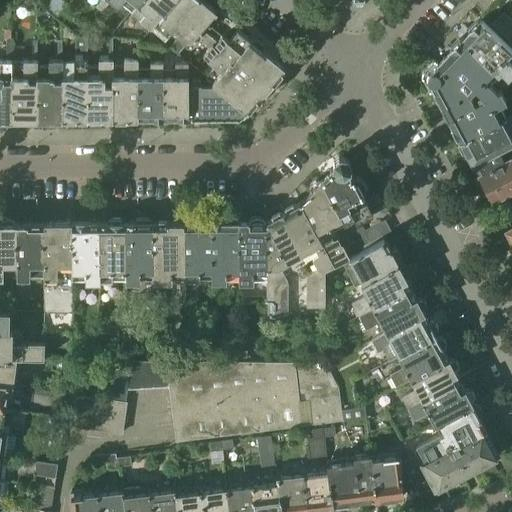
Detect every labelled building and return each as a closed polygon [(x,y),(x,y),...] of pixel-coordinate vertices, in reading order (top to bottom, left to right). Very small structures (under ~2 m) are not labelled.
[(39,0),(38,2),(47,9),(54,0),(39,0)] [(100,0),(96,5),(99,8),(106,0),(100,0)] [(106,0),(99,8),(102,11),(111,1),(118,7),(121,2),(131,11),(140,0),(106,0)] [(153,26),(174,0),(140,0),(131,11),(140,18),(139,19),(150,28),(153,25),(153,26)] [(174,0),(153,26),(167,38),(173,30),(183,39),(179,43),(175,39),(169,47),(178,53),(198,31),(215,9),(204,0),(174,0)] [(511,0),(506,0),(503,3),(510,10),(511,7),(511,0)] [(492,22),(511,40),(511,38),(511,18),(504,10),(492,22)] [(511,47),(480,17),(462,36),(498,71),(498,72),(504,77),(508,72),(511,68),(511,59),(511,58),(511,47)] [(76,21),(71,27),(78,33),(83,27),(76,21)] [(203,35),(265,88),(273,80),(278,79),(284,72),(284,67),(285,67),(264,49),(265,44),(258,38),(252,39),(240,28),(230,39),(223,33),(217,41),(206,31),(203,35)] [(0,121),(3,118),(12,118),(11,59),(11,29),(4,29),(4,39),(7,39),(7,59),(0,59),(0,121)] [(78,117),(87,118),(87,64),(87,35),(75,35),(76,64),(62,64),(62,118),(66,122),(74,122),(78,117)] [(259,96),(265,88),(203,35),(200,39),(209,47),(204,54),(212,61),(203,72),(216,84),(217,84),(246,109),(248,107),(253,107),(259,100),(259,96)] [(113,64),(113,37),(110,36),(107,36),(107,58),(99,58),(99,64),(87,64),(87,118),(88,118),(91,121),(100,121),(103,117),(113,118),(112,64),(113,64)] [(462,36),(444,54),(475,85),(481,91),(477,93),(480,98),(502,88),(501,87),(498,88),(489,80),(498,72),(498,71),(462,36)] [(37,118),(37,64),(37,39),(33,39),(33,59),(11,59),(12,118),(15,122),(25,122),(29,118),(37,118)] [(48,64),(37,64),(37,118),(38,118),(41,122),(51,122),(53,118),(62,118),(62,64),(62,39),(58,39),(58,58),(48,58),(48,64)] [(448,115),(475,101),(470,91),(475,85),(444,54),(438,60),(435,58),(423,70),(422,76),(430,91),(434,89),(448,115)] [(112,64),(113,118),(114,118),(117,121),(125,121),(128,117),(138,117),(138,66),(138,58),(124,58),(124,64),(113,64),(112,64)] [(138,117),(139,117),(143,121),(150,121),(153,117),(163,117),(163,66),(163,60),(151,61),(151,66),(138,66),(138,117)] [(163,66),(163,117),(164,117),(167,121),(175,120),(178,117),(189,117),(189,62),(175,62),(175,66),(163,66)] [(201,117),(217,117),(239,117),(241,118),(243,118),(248,113),(247,110),(246,109),(217,84),(216,84),(201,84),(201,77),(192,78),(192,117),(201,117)] [(507,98),(502,88),(480,98),(475,101),(448,115),(460,139),(507,115),(507,114),(500,101),(507,98)] [(480,175),(505,162),(501,154),(511,148),(511,135),(511,134),(511,133),(511,114),(510,112),(507,114),(507,115),(460,139),(461,139),(462,141),(459,145),(463,153),(468,153),(480,175)] [(333,168),(322,178),(343,217),(345,222),(355,218),(357,222),(373,213),(362,192),(364,191),(367,184),(362,176),(356,175),(354,176),(350,169),(350,164),(347,158),(340,157),(334,161),(333,168)] [(493,201),(511,191),(511,158),(505,162),(480,175),(480,176),(478,180),(482,189),(487,189),(493,201)] [(335,265),(343,261),(349,256),(343,243),(342,243),(338,236),(334,238),(331,232),(335,230),(331,223),(343,217),(322,178),(321,179),(316,179),(310,185),(311,190),(310,190),(311,190),(301,200),(335,265)] [(335,265),(301,200),(300,201),(267,220),(267,278),(266,278),(266,312),(289,312),(289,280),(282,264),(296,257),(298,261),(304,263),(316,258),(314,259),(319,270),(308,275),(308,304),(310,305),(310,313),(325,313),(326,270),(334,266),(335,265)] [(98,279),(126,279),(126,221),(125,221),(121,217),(111,217),(107,221),(98,222),(98,279)] [(213,278),(240,278),(240,220),(238,220),(238,217),(223,217),(223,221),(213,221),(213,278)] [(240,220),(240,278),(266,278),(267,278),(267,220),(266,220),(265,219),(263,218),(261,217),(260,217),(258,217),(256,217),(254,217),(251,218),(250,219),(248,220),(240,220)] [(136,221),(126,221),(126,279),(152,279),(152,221),(151,221),(151,218),(136,218),(136,221)] [(371,241),(392,229),(385,218),(365,229),(371,241)] [(0,275),(17,276),(17,222),(14,222),(12,220),(4,220),(2,222),(0,222),(0,275)] [(157,278),(185,278),(186,221),(185,221),(157,221),(157,278)] [(211,221),(186,221),(185,278),(213,278),(213,221),(211,221)] [(43,222),(17,222),(17,276),(43,276),(43,222)] [(71,279),(72,279),(71,222),(43,222),(43,276),(43,313),(71,313),(71,279)] [(72,279),(98,279),(98,222),(71,222),(72,279)] [(363,225),(354,230),(362,245),(371,241),(365,229),(363,225)] [(399,262),(398,260),(400,260),(401,257),(403,255),(398,246),(396,247),(393,246),(391,248),(386,237),(371,245),(349,256),(343,261),(356,285),(362,281),(399,262)] [(400,265),(399,262),(362,281),(368,292),(353,300),(360,314),(412,287),(406,276),(410,272),(406,264),(400,265)] [(412,287),(360,314),(367,328),(382,320),(387,330),(387,331),(424,311),(423,310),(428,305),(423,297),(417,298),(412,287)] [(0,329),(8,329),(8,309),(0,309),(0,329)] [(390,360),(399,356),(437,336),(435,333),(437,331),(438,327),(438,324),(435,321),(431,320),(429,321),(424,311),(387,331),(387,330),(372,338),(379,351),(384,348),(390,360)] [(12,329),(8,329),(0,329),(0,356),(17,356),(43,356),(43,341),(27,341),(27,343),(22,343),(22,329),(12,329)] [(437,336),(399,356),(405,367),(390,374),(396,385),(409,378),(448,358),(443,348),(445,346),(446,343),(446,339),(443,337),(440,336),(437,336)] [(159,359),(171,359),(171,350),(159,350),(159,359)] [(0,382),(8,384),(13,384),(17,356),(0,356),(0,382)] [(407,408),(421,401),(460,381),(455,370),(459,365),(456,358),(449,359),(448,358),(409,378),(415,389),(401,396),(407,408)] [(312,424),(342,421),(338,387),(325,363),(247,361),(241,361),(131,359),(126,389),(169,383),(176,441),(302,426),(300,401),(309,400),(312,424)] [(433,424),(437,421),(436,421),(472,403),(471,401),(475,396),(472,388),(464,389),(460,381),(421,401),(407,408),(413,418),(426,411),(433,424)] [(0,406),(5,407),(8,384),(0,382),(0,406)] [(121,432),(125,400),(67,392),(64,416),(63,424),(121,432)] [(365,402),(356,407),(342,409),(343,420),(367,418),(365,402)] [(479,405),(473,404),(472,404),(472,403),(436,421),(437,421),(442,431),(417,444),(425,460),(485,428),(479,417),(481,416),(481,411),(479,405)] [(0,406),(0,430),(1,431),(11,432),(14,409),(5,407),(0,406)] [(53,424),(63,425),(63,424),(64,416),(54,414),(53,424)] [(325,437),(336,435),(334,426),(324,427),(325,437)] [(325,437),(324,427),(313,428),(314,438),(325,437)] [(499,455),(485,428),(425,460),(422,462),(435,488),(499,455)] [(0,430),(0,455),(8,457),(13,457),(16,433),(11,432),(1,431),(0,430)] [(271,434),(258,436),(260,452),(274,451),(271,434)] [(322,511),(324,509),(333,508),(328,462),(325,437),(314,438),(308,439),(309,446),(306,446),(307,457),(310,457),(311,470),(277,474),(281,511),(304,511),(312,511),(313,511),(322,511)] [(59,449),(60,439),(52,438),(51,448),(59,449)] [(233,439),(222,440),(223,449),(234,448),(233,439)] [(211,451),(223,449),(222,440),(210,441),(211,451)] [(109,467),(120,465),(119,457),(116,457),(116,453),(107,453),(109,467)] [(328,462),(333,508),(348,506),(348,501),(376,498),(375,489),(372,457),(371,457),(371,453),(354,455),(354,459),(328,462)] [(399,454),(372,457),(375,489),(376,498),(388,496),(392,499),(399,499),(402,495),(404,495),(399,454)] [(0,479),(5,480),(8,457),(0,455),(0,479)] [(130,455),(119,457),(120,465),(131,464),(130,455)] [(55,477),(57,463),(37,461),(35,474),(55,477)] [(412,478),(420,474),(415,465),(407,470),(412,478)] [(230,511),(281,511),(277,474),(260,476),(261,482),(227,486),(230,511)] [(0,503),(6,504),(10,480),(5,480),(0,479),(0,503)] [(230,511),(227,486),(192,490),(191,485),(175,487),(177,511),(230,511)] [(125,511),(123,488),(88,492),(88,487),(72,489),(74,511),(125,511)] [(134,487),(123,488),(125,511),(177,511),(175,487),(135,492),(134,487)] [(33,508),(40,509),(51,511),(52,499),(35,497),(33,508)]
